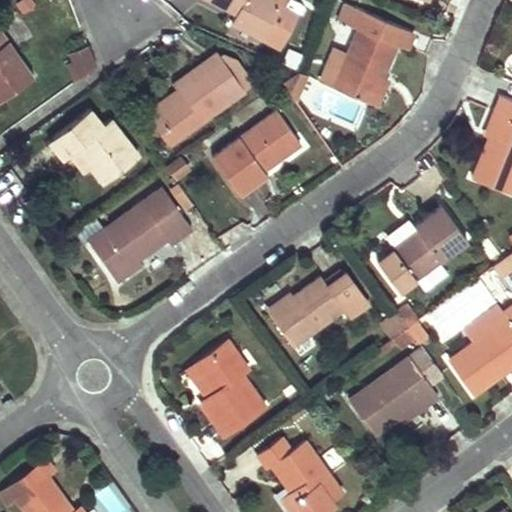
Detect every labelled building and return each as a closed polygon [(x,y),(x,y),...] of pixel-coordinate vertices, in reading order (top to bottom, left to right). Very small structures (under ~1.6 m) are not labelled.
[(37,6),(32,0),(21,0),(14,6),(23,17),(37,6)] [(213,0),(237,12),(232,21),(281,47),(303,3),(296,0),(287,0),(284,5),(274,0),(213,0)] [(348,23),(355,6),(345,1),(337,18),(348,23)] [(333,86),(370,102),(382,75),(395,43),(390,41),(397,24),(355,6),(348,23),(358,27),(347,53),(333,86)] [(412,30),(397,24),(390,41),(395,43),(405,47),(412,30)] [(0,27),(0,98),(34,75),(0,27)] [(96,66),(87,44),(68,51),(72,60),(79,79),(96,66)] [(321,81),(333,86),(347,53),(335,48),(321,81)] [(180,89),(183,94),(156,114),(176,139),(244,89),(226,64),(235,58),(222,54),(220,55),(217,51),(175,82),(180,89)] [(244,89),(253,83),(235,58),(226,64),(244,89)] [(79,79),(72,60),(66,63),(73,83),(79,79)] [(290,91),(299,72),(298,71),(283,82),(290,91)] [(296,99),(306,76),(299,72),(290,91),(296,99)] [(388,78),(382,75),(370,102),(376,104),(388,78)] [(183,94),(180,89),(147,113),(169,144),(176,139),(156,114),(183,94)] [(511,188),(511,98),(499,93),(493,109),(498,112),(489,136),(472,177),(510,192),(511,188)] [(102,124),(90,108),(53,137),(66,154),(68,152),(75,146),(89,164),(102,181),(138,153),(110,117),(102,124)] [(297,137),(277,109),(212,155),(237,191),(253,180),(256,185),(269,176),(263,168),(259,163),(297,137)] [(483,133),(489,136),(498,112),(493,109),(483,133)] [(62,157),(66,154),(53,137),(48,140),(62,157)] [(300,142),(297,137),(259,163),(263,168),(300,142)] [(82,170),(89,164),(75,146),(68,152),(82,170)] [(180,154),(165,165),(174,177),(189,167),(180,154)] [(253,180),(237,191),(241,196),(256,185),(253,180)] [(104,227),(88,238),(113,274),(138,256),(166,237),(170,242),(191,227),(183,215),(167,193),(162,186),(104,227)] [(177,186),(167,193),(183,215),(192,208),(177,186)] [(467,238),(441,203),(413,224),(417,229),(392,248),(376,259),(399,290),(467,238)] [(104,227),(95,214),(75,229),(83,241),(88,238),(104,227)] [(389,242),(392,248),(417,229),(413,224),(389,242)] [(138,256),(113,274),(117,279),(142,261),(138,256)] [(511,266),(504,256),(492,265),(499,275),(511,266)] [(369,302),(345,269),(327,283),(321,274),(293,294),(269,312),(292,344),(344,307),(351,315),(369,302)] [(290,290),(266,308),(269,312),(293,294),(290,290)] [(506,316),(474,339),(450,356),(475,391),(501,372),(496,365),(511,353),(511,304),(503,311),(506,316)] [(465,327),(474,339),(506,316),(503,311),(497,304),(465,327)] [(407,326),(415,320),(417,319),(407,305),(396,312),(407,326)] [(407,326),(396,312),(381,323),(391,338),(407,326)] [(415,320),(407,326),(415,337),(419,343),(427,337),(415,320)] [(407,326),(391,338),(375,349),(380,355),(394,345),(392,344),(398,339),(401,343),(406,343),(415,337),(407,326)] [(248,367),(228,338),(187,367),(201,386),(206,381),(214,391),(207,395),(200,401),(224,433),(265,404),(242,371),(248,367)] [(441,373),(421,347),(409,355),(429,382),(441,373)] [(511,353),(496,365),(501,372),(511,364),(511,353)] [(429,382),(409,355),(349,398),(374,433),(397,416),(421,399),(425,404),(438,395),(429,382)] [(214,391),(206,381),(201,386),(207,395),(214,391)] [(421,399),(397,416),(402,421),(425,404),(421,399)] [(343,492),(305,438),(291,448),(280,433),(256,451),(266,465),(271,462),(290,488),(280,495),(292,511),(324,511),(333,506),(330,501),(343,492)] [(44,456),(29,467),(38,480),(46,474),(53,468),(44,456)] [(29,467),(0,488),(0,493),(7,504),(16,498),(26,511),(84,511),(79,504),(72,509),(67,511),(65,511),(60,505),(66,501),(46,474),(38,480),(29,467)] [(66,501),(60,505),(65,511),(67,511),(72,509),(66,501)]
